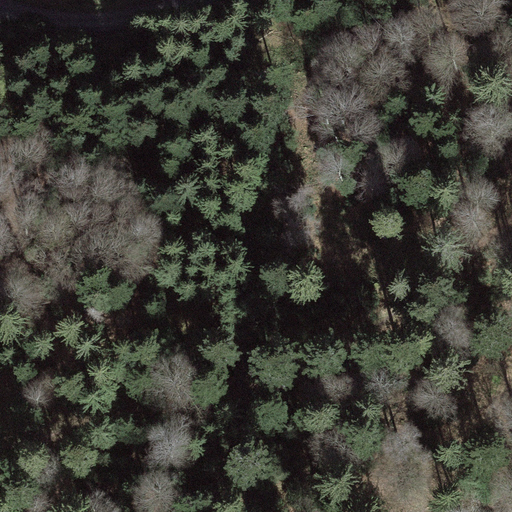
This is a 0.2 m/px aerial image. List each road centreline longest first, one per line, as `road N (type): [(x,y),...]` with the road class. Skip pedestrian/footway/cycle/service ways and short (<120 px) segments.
road 1 (track): [(0,459),(74,429),(244,399),(275,386),(414,302),(511,223)]
road 2 (track): [(192,0),(129,17),(65,21),(0,3)]
